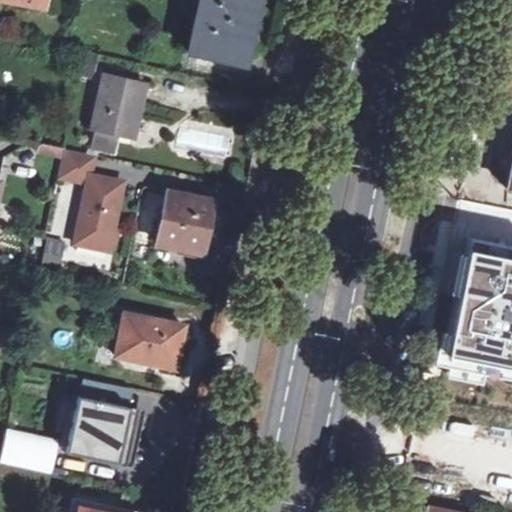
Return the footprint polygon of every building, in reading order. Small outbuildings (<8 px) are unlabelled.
[(51,0),(42,0),(41,6),(50,8),(51,0)] [(258,0),(201,0),(190,53),(244,65),(253,24),(258,0)] [(472,37),(470,48),(478,49),(480,39),(472,37)] [(144,84),(103,75),(92,129),(133,137),(139,111),(144,84)] [(94,154),(63,148),(57,175),(88,182),(75,242),(109,250),(123,182),(90,175),(94,154)] [(157,243),(194,250),(200,221),(207,222),(211,200),(168,190),(157,243)] [(201,252),(207,222),(200,221),(194,250),(201,252)] [(511,245),(467,236),(442,363),(511,377),(511,245)] [(63,245),(48,242),(43,262),(59,266),(63,245)] [(174,350),(179,351),(185,324),(125,310),(115,355),(170,367),(174,350)] [(175,368),(179,351),(174,350),(170,367),(175,368)] [(119,426),(126,427),(130,408),(79,397),(67,451),(111,461),(119,426)] [(119,426),(111,461),(118,462),(126,427),(119,426)] [(12,452),(23,454),(20,466),(50,472),(57,440),(28,434),(25,445),(13,443),(12,452)] [(121,511),(103,511),(100,511),(102,504),(80,500),(77,511),(136,511),(122,509),(121,511)]
